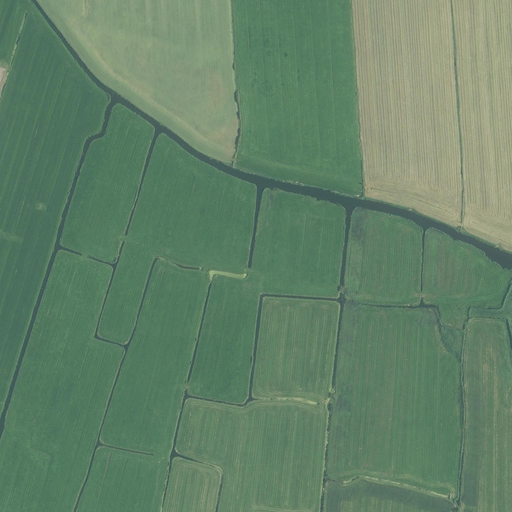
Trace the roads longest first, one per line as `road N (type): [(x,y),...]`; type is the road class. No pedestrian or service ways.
road 1 (track): [(311,511),(324,396),(339,397),(350,291),(208,267)]
road 2 (track): [(157,511),(208,267),(141,244)]
road 3 (track): [(350,291),(441,298),(472,328)]
